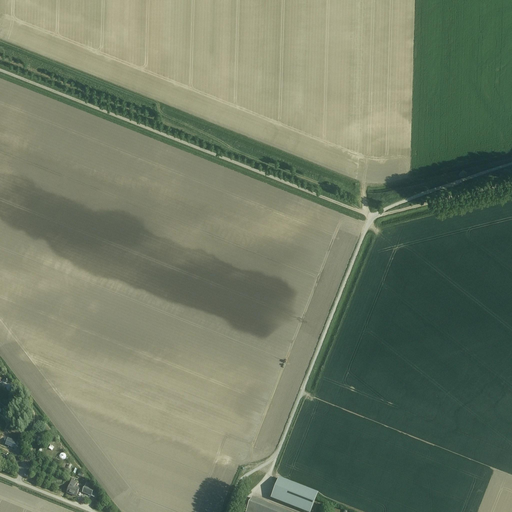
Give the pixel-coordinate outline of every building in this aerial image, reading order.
[(5,406),(1,415),(5,417),(10,408),(5,406)] [(15,449),(17,443),(8,439),(5,445),(15,449)] [(279,479),(271,499),(303,511),(309,511),(317,493),(279,479)] [(76,497),(79,489),(74,487),(76,482),(72,480),(66,493),(76,497)] [(85,487),(82,493),(94,498),(95,499),(98,493),(98,491),(94,486),(86,483),(85,487)] [(286,511),(251,498),(246,511),(286,511)]
